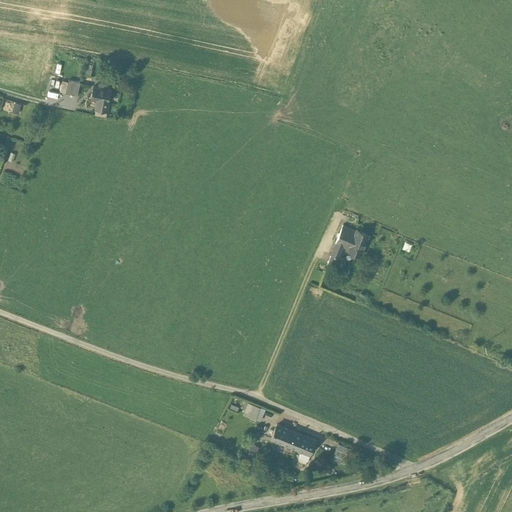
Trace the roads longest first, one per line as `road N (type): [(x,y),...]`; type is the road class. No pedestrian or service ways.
road 1 (residential): [(0,310),(136,365),(255,398),(421,469)]
road 2 (unclassified): [(224,511),(421,469)]
